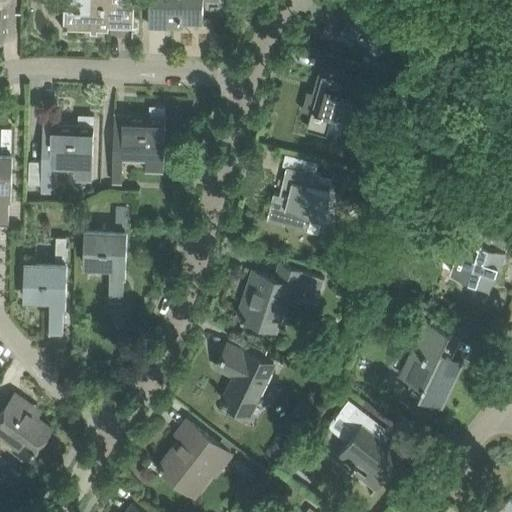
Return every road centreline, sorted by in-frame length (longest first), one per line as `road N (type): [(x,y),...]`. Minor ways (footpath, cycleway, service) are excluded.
road 1 (unclassified): [(114,428),(189,286),(249,76)]
road 2 (residential): [(249,76),(0,71)]
road 3 (residential): [(114,428),(58,390),(0,323)]
road 4 (residential): [(417,511),(502,408)]
